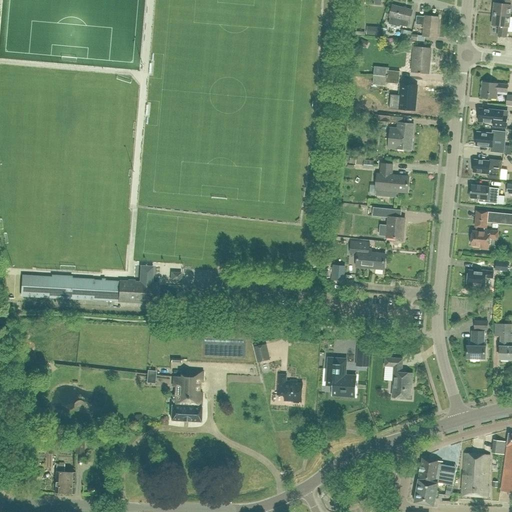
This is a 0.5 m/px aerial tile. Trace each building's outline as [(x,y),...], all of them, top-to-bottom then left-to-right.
[(494,14),(510,15),(511,4),(510,4),(510,0),(502,0),(502,3),(495,2),(494,14)] [(400,27),(400,24),(408,26),(412,11),(393,6),(390,17),(388,24),(400,27)] [(510,15),(494,14),(493,26),(500,26),(499,36),(507,37),(508,27),(509,27),(510,15)] [(416,25),(419,25),(424,25),(423,36),(437,37),(439,18),(425,16),(416,16),(416,25)] [(401,29),(399,39),(410,41),(412,31),(401,29)] [(428,74),(431,49),(415,47),(412,72),(428,74)] [(373,76),(399,78),(400,72),(389,71),(389,67),(374,66),(373,76)] [(399,78),(373,76),(372,84),(386,86),(386,83),(399,84),(399,78)] [(507,92),(508,85),(483,82),(482,97),(497,99),(498,91),(507,92)] [(415,111),(417,86),(401,85),(398,109),(415,111)] [(505,127),(507,112),(480,109),(479,121),(494,122),(494,126),(505,127)] [(398,123),(398,128),(390,127),(388,149),(396,149),(411,151),(414,125),(402,124),(403,117),(378,114),(378,121),(398,123)] [(503,146),(504,137),(494,136),(494,135),(478,133),(476,144),(493,146),(493,145),(503,146)] [(501,167),(502,160),(490,158),(490,161),(475,159),(474,172),(489,174),(490,166),(501,167)] [(374,160),(354,159),(353,164),(363,164),(363,169),(373,169),(374,160)] [(407,193),(409,178),(392,176),(393,165),(381,164),(380,175),(378,175),(376,196),(397,198),(397,192),(407,193)] [(490,187),(472,185),(471,198),(488,200),(487,203),(498,204),(500,189),(490,187)] [(511,213),(488,212),(477,210),(476,226),(476,231),(473,231),(472,245),(481,246),(481,248),(489,249),(490,238),(498,238),(498,231),(484,230),(485,227),(487,227),(487,221),(511,223),(511,213)] [(403,239),(405,219),(389,217),(387,237),(403,239)] [(371,249),(369,249),(370,244),(351,242),(350,254),(358,254),(356,267),(384,270),(385,255),(371,253),(371,249)] [(511,262),(496,260),(495,270),(507,272),(508,266),(511,266),(511,268),(511,262)] [(155,278),(170,278),(170,264),(155,265),(155,278)] [(343,280),(345,267),(333,266),(332,279),(343,280)] [(494,277),(494,270),(479,269),(479,271),(469,270),(468,283),(485,285),(485,277),(494,277)] [(158,283),(119,281),(93,280),(93,279),(22,274),(21,295),(92,300),(92,299),(118,301),(118,302),(157,304),(158,283)] [(493,314),(493,299),(483,299),(483,303),(489,303),(488,313),(493,314)] [(488,321),(474,320),(474,330),(488,330),(488,321)] [(511,358),(511,324),(495,324),(495,336),(501,336),(500,358),(502,358),(508,359),(508,358),(511,358)] [(485,358),(486,346),(485,346),(485,331),(474,331),(474,340),(475,340),(474,345),(467,345),(467,357),(485,358)] [(356,367),(370,368),(371,343),(357,342),(356,367)] [(266,344),(254,347),(258,362),(270,359),(266,344)] [(412,384),(412,373),(401,372),(403,359),(385,357),(385,366),(394,366),(393,379),(394,379),(392,396),(410,397),(411,384),(412,384)] [(327,358),(325,387),(333,388),(332,398),(355,399),(357,376),(346,375),(347,360),(327,358)] [(201,406),(201,392),(200,392),(200,383),(202,383),(202,371),(185,370),(185,377),(173,376),(172,386),(174,387),(174,394),(172,394),(172,405),(171,405),(171,420),(200,421),(201,406)] [(301,402),(303,383),(297,383),(297,380),(286,379),(287,374),(278,374),(277,396),(285,396),(285,401),(294,402),(293,403),(299,403),(300,402),(301,402)] [(324,416),(327,407),(320,405),(318,414),(324,416)] [(511,433),(509,433),(504,471),(505,473),(504,478),(503,477),(501,489),(511,491),(511,433)] [(67,444),(67,440),(49,439),(49,442),(42,442),(42,453),(58,454),(58,443),(67,444)] [(67,440),(67,444),(75,444),(75,454),(83,454),(84,441),(67,440)] [(493,453),(504,454),(506,441),(495,440),(493,453)] [(487,497),(490,455),(465,453),(461,494),(487,497)] [(414,502),(434,506),(438,482),(442,461),(422,457),(414,502)] [(68,468),(68,472),(64,472),(64,462),(59,462),(59,464),(56,464),(56,472),(55,492),(74,493),(75,468),(68,468)]
